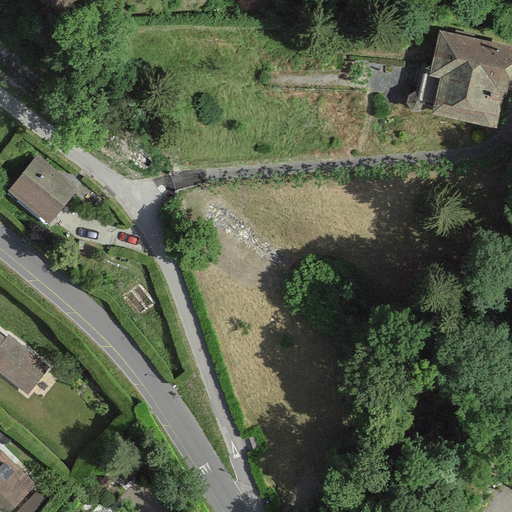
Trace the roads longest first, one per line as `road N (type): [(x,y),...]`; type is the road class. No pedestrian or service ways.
road 1 (unclassified): [(128,198),(216,173),(487,151),(511,136)]
road 2 (tertiary): [(233,505),(128,349),(0,236)]
road 3 (residential): [(128,198),(156,231),(242,472),(246,497),(233,505)]
road 4 (residential): [(0,93),(102,167),(128,198)]
